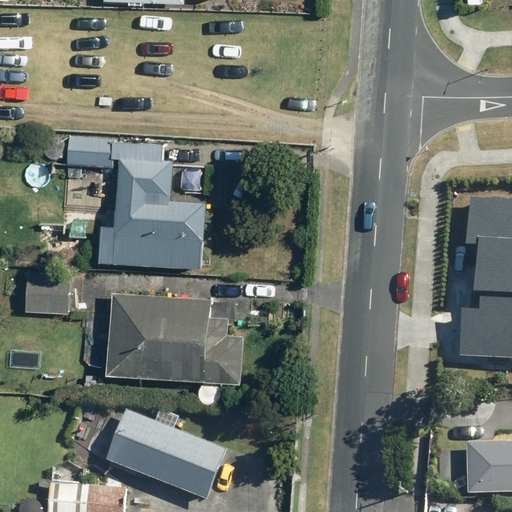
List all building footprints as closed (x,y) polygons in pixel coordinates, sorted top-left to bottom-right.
[(117,150),(117,144),(74,141),(72,162),(116,164),(117,156),(124,156),(120,225),(109,224),(107,259),(209,264),(212,199),(177,197),(178,190),(208,191),(210,164),(180,163),(180,156),(168,155),(168,147),(117,150)] [(480,316),(461,315),(458,361),(511,364),(511,204),(476,202),(473,250),(478,251),(475,302),(481,303),(480,316)] [(68,247),(68,260),(81,260),(81,247),(68,247)] [(30,309),(71,310),(72,273),(31,271),(30,309)] [(118,290),(113,371),(248,379),(250,332),(234,331),(235,315),(216,314),(218,296),(118,290)] [(112,460),(213,499),(232,450),(131,411),(112,460)] [(511,443),(470,445),(471,495),(511,493),(511,443)] [(127,511),(129,488),(55,482),(52,511),(127,511)]
